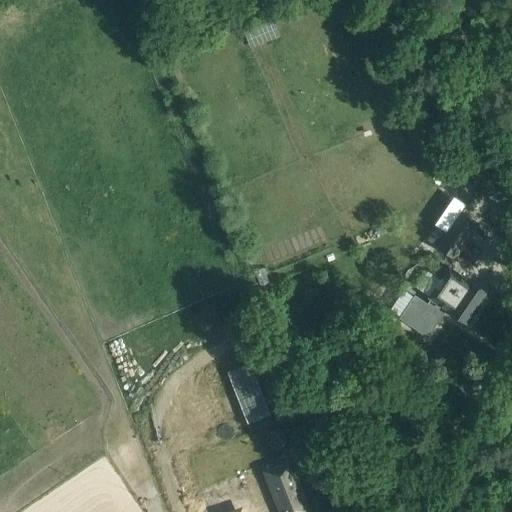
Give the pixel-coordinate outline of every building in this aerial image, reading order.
[(422,207),(400,219),(415,248),(437,236),(422,207)] [(461,214),(439,247),(454,257),(476,224),(461,214)] [(384,221),(356,235),(362,246),(389,233),(384,221)] [(469,281),(448,266),(428,296),(467,322),(487,292),(469,280),(469,281)] [(423,304),(409,325),(427,337),(442,316),(423,304)] [(372,330),(357,345),(392,380),(407,365),(372,330)] [(253,371),(231,380),(247,422),(270,413),(253,371)] [(321,391),(337,421),(359,410),(375,442),(399,430),(378,389),(355,401),(344,379),(321,391)] [(286,457),(264,466),(281,511),(288,511),(305,506),(286,457)]
